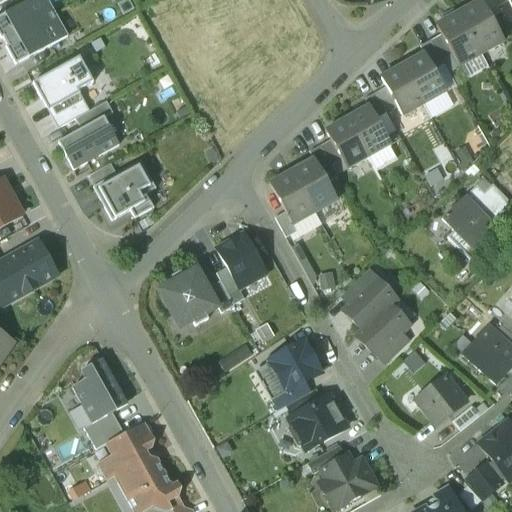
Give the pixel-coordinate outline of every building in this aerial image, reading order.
[(45,0),(34,0),(0,18),(0,41),(0,42),(2,41),(5,45),(55,17),(45,0)] [(477,0),(479,3),(486,15),(496,9),(491,0),(477,0)] [(491,0),(496,9),(507,3),(505,0),(491,0)] [(479,3),(457,16),(480,57),(502,45),(486,15),(479,3)] [(457,16),(435,28),(440,37),(457,68),(458,69),(480,57),(457,16)] [(55,17),(5,45),(7,49),(5,50),(14,68),(67,39),(55,17)] [(430,43),(443,68),(447,74),(457,68),(440,37),(430,43)] [(423,57),(432,73),(443,68),(430,43),(419,48),(423,57)] [(423,57),(401,69),(423,107),(444,95),(432,73),(423,57)] [(92,85),(78,60),(32,85),(40,101),(44,99),(54,118),(83,102),(77,93),(92,85)] [(401,69),(380,81),(385,89),(396,110),(401,119),(423,107),(401,69)] [(374,95),(385,116),(396,110),(385,89),(374,95)] [(368,109),(375,121),(385,116),(374,95),(364,101),(368,109)] [(74,121),(80,132),(103,120),(112,116),(106,104),(74,121)] [(368,109),(346,121),(368,160),(389,148),(375,121),(368,109)] [(80,132),(57,145),(73,172),(118,148),(103,120),(80,132)] [(346,121),(324,133),(330,142),(341,163),(346,172),(368,160),(346,121)] [(319,148),(330,169),(341,163),(330,142),(319,148)] [(312,162),(326,186),(336,180),(330,169),(319,148),(308,154),(312,162)] [(312,162),(290,174),(314,216),(336,203),(326,186),(312,162)] [(115,176),(92,189),(111,223),(130,213),(134,221),(153,210),(145,196),(155,191),(139,163),(115,176)] [(110,166),(87,178),(92,189),(115,176),(110,166)] [(290,174),(268,186),(284,214),(292,228),(314,216),(290,174)] [(0,184),(0,228),(21,217),(3,183),(0,184)] [(491,187),(483,196),(475,188),(463,200),(489,227),(510,206),(491,187)] [(489,227),(463,200),(440,222),(452,234),(446,240),(473,269),(494,248),(487,241),(495,233),(489,227)] [(292,228),(284,214),(274,220),(285,240),(296,235),(292,228)] [(243,237),(216,253),(225,270),(237,291),(264,275),(243,237)] [(0,264),(0,308),(1,310),(56,279),(37,244),(0,264)] [(237,291),(225,270),(215,276),(219,284),(233,308),(243,302),(237,291)] [(183,279),(180,273),(167,280),(170,286),(158,293),(174,323),(187,316),(194,329),(207,322),(204,317),(217,310),(206,291),(196,272),(183,279)] [(341,298),(349,307),(375,282),(367,273),(341,298)] [(349,307),(342,314),(361,333),(355,339),(355,340),(394,302),(375,282),(349,307)] [(219,284),(206,291),(217,310),(220,316),(233,309),(233,308),(219,284)] [(394,302),(355,340),(375,360),(376,359),(399,336),(408,328),(389,308),(395,303),(394,302)] [(511,320),(507,315),(497,326),(500,328),(511,339),(511,320)] [(511,339),(500,328),(492,337),(511,354),(511,339)] [(511,354),(492,337),(486,331),(462,358),(495,387),(511,367),(511,354)] [(408,345),(399,336),(376,359),(385,367),(408,345)] [(0,362),(12,346),(0,337),(0,362)] [(301,345),(282,356),(281,358),(266,366),(266,372),(271,381),(276,382),(279,380),(286,393),(286,394),(303,385),(318,376),(320,372),(316,365),(311,363),(307,355),(308,350),(306,347),(301,345)] [(71,389),(90,426),(111,415),(125,408),(101,362),(79,374),(83,382),(71,389)] [(444,380),(415,403),(435,428),(464,405),(444,380)] [(303,385),(286,394),(286,393),(270,401),(277,413),(309,395),(303,385)] [(313,394),(286,409),(292,419),(319,404),(313,394)] [(292,419),(291,420),(298,432),(294,434),(292,442),(296,448),(304,451),(305,453),(345,431),(327,399),(319,404),(292,419)] [(471,405),(452,421),(460,431),(479,415),(471,405)] [(104,448),(124,437),(111,415),(90,426),(83,430),(96,453),(104,448)] [(113,480),(148,460),(146,454),(151,451),(154,443),(144,425),(124,437),(104,448),(110,459),(96,467),(106,483),(113,480)] [(511,431),(507,425),(478,447),(507,484),(511,480),(511,431)] [(338,449),(306,466),(312,477),(319,473),(343,459),(338,449)] [(343,459),(319,473),(329,490),(322,494),(331,511),(334,511),(375,489),(364,468),(359,471),(353,469),(346,458),(343,459)] [(148,460),(113,480),(130,511),(148,511),(151,511),(155,511),(170,511),(167,505),(177,500),(180,491),(176,484),(171,487),(157,462),(148,460)] [(502,486),(486,466),(462,486),(480,504),(502,486)] [(431,507),(421,511),(460,511),(448,490),(437,497),(431,507)]
